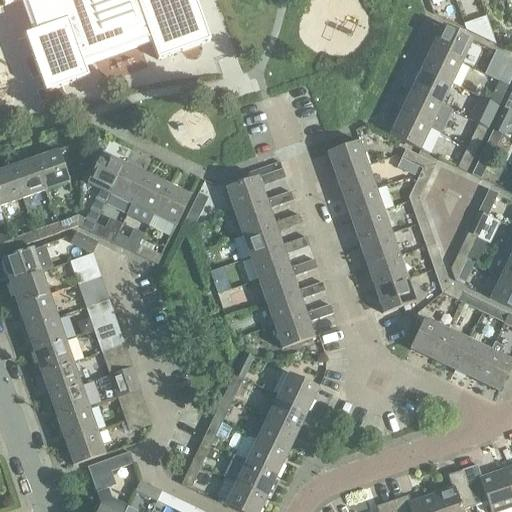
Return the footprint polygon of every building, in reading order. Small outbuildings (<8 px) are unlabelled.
[(1,0),(4,7),(23,0),(25,0),(37,32),(25,37),(45,93),(88,78),(83,64),(150,40),(157,61),(210,43),(208,38),(194,0),(1,0)] [(442,27),(431,49),(461,64),(472,41),(442,27)] [(431,49),(421,71),(451,85),(461,64),(431,49)] [(511,60),(510,59),(499,82),(508,86),(511,77),(511,60)] [(421,71),(410,93),(441,107),(451,85),(421,71)] [(499,82),(489,103),(498,108),(508,86),(499,82)] [(511,91),(503,110),(511,114),(511,91)] [(410,93),(400,114),(430,129),(441,134),(451,112),(441,107),(410,93)] [(489,103),(478,125),(487,130),(498,108),(489,103)] [(511,114),(503,110),(493,132),(502,136),(511,114)] [(430,129),(400,114),(389,137),(419,152),(430,129)] [(478,125),(468,147),(477,151),(487,130),(478,125)] [(493,132),(482,154),(491,158),(502,136),(493,132)] [(327,155),(335,178),(367,167),(358,144),(327,155)] [(477,151),(468,147),(457,170),(466,174),(477,151)] [(58,152),(33,161),(44,192),(69,184),(58,152)] [(401,160),(422,171),(426,162),(405,152),(401,160)] [(491,158),(482,154),(471,177),(480,181),(491,158)] [(97,199),(105,203),(109,196),(123,166),(101,155),(87,185),(100,192),(97,199)] [(33,161),(10,169),(22,200),(44,192),(33,161)] [(426,162),(422,171),(416,184),(425,188),(436,166),(426,162)] [(109,196),(131,206),(145,176),(123,166),(109,196)] [(335,178),(343,201),(375,190),(367,167),(335,178)] [(10,169),(0,172),(0,208),(22,200),(10,169)] [(225,190),(234,214),(265,203),(265,202),(260,188),(285,180),(282,171),(257,179),(225,190)] [(152,217),(167,186),(145,176),(131,206),(126,216),(148,226),(152,217)] [(408,199),(410,203),(419,200),(425,188),(416,184),(408,199)] [(167,186),(152,217),(175,228),(190,197),(167,186)] [(343,201),(351,223),(383,212),(375,190),(343,201)] [(489,191),(479,211),(488,215),(498,195),(489,191)] [(234,214),(242,236),(273,225),(268,211),(293,202),(290,193),(265,202),(265,203),(234,214)] [(96,198),(85,221),(94,225),(95,226),(106,203),(105,203),(97,199),(96,198)] [(410,203),(417,226),(427,223),(419,200),(410,203)] [(479,211),(468,233),(477,237),(488,215),(479,211)] [(351,223),(359,246),(391,235),(383,212),(351,223)] [(186,221),(192,224),(195,225),(197,221),(195,215),(190,213),(186,221)] [(242,236),(250,259),(281,248),(281,247),(276,234),(301,225),(298,216),(273,225),(242,236)] [(59,235),(77,228),(78,217),(56,225),(59,235)] [(77,228),(90,234),(94,225),(85,221),(78,217),(77,228)] [(90,234),(112,245),(116,236),(118,237),(124,226),(110,220),(105,230),(95,226),(94,225),(90,234)] [(417,226),(425,248),(435,245),(427,223),(417,226)] [(37,243),(59,235),(56,225),(33,233),(37,243)] [(112,245),(134,255),(138,246),(140,247),(146,236),(135,231),(130,242),(118,237),(116,236),(112,245)] [(14,251),(37,243),(33,233),(11,241),(14,251)] [(468,233),(458,254),(467,259),(477,237),(468,233)] [(75,235),(70,244),(92,255),(97,244),(77,234),(75,235)] [(359,246),(367,269),(399,258),(391,235),(359,246)] [(250,259),(258,282),(289,270),(284,256),(309,247),(306,239),(281,247),(281,248),(250,259)] [(0,255),(14,251),(11,241),(0,244),(0,255)] [(425,248),(433,271),(443,268),(435,245),(425,248)] [(138,246),(134,255),(157,266),(161,257),(140,247),(138,246)] [(1,261),(9,285),(41,274),(33,250),(1,261)] [(467,259),(458,254),(450,270),(453,278),(457,280),(467,259)] [(511,256),(501,278),(511,283),(511,256)] [(367,269),(375,292),(407,281),(399,258),(367,269)] [(258,282),(265,304),(297,292),(292,279),(317,270),(314,261),(289,270),(258,282)] [(74,275),(78,286),(100,278),(96,267),(74,275)] [(433,271),(441,295),(450,288),(443,268),(433,271)] [(9,285),(17,308),(49,297),(41,274),(9,285)] [(82,298),(104,290),(100,278),(78,286),(82,298)] [(511,283),(501,278),(490,300),(511,310),(511,283)] [(214,286),(217,295),(230,290),(227,281),(214,286)] [(407,281),(375,292),(383,315),(415,304),(407,281)] [(265,304),(273,326),(305,315),(300,301),(325,293),(322,284),(297,292),(265,304)] [(441,295),(460,304),(464,295),(450,288),(441,295)] [(460,304),(481,314),(485,305),(464,295),(460,304)] [(17,308),(25,331),(57,319),(49,297),(17,308)] [(481,314),(503,324),(508,315),(485,305),(481,314)] [(305,315),(273,326),(282,351),(314,339),(308,324),(333,315),(330,306),(305,315)] [(90,320),(94,332),(116,324),(112,313),(90,320)] [(30,344),(33,353),(65,342),(57,319),(25,331),(22,332),(27,346),(30,344)] [(410,351),(432,361),(447,331),(424,321),(410,351)] [(98,343),(120,335),(116,324),(94,332),(98,343)] [(432,361),(454,372),(468,341),(447,331),(432,361)] [(454,372),(476,382),(490,352),(468,341),(454,372)] [(33,353),(41,375),(73,364),(65,342),(33,353)] [(490,352),(476,382),(498,393),(511,364),(511,362),(499,356),(503,348),(494,344),(490,352)] [(244,354),(234,376),(243,381),(253,359),(244,354)] [(106,366),(109,377),(132,369),(128,358),(106,366)] [(41,375),(49,398),(81,387),(73,364),(41,375)] [(132,369),(109,377),(117,400),(140,392),(136,380),(132,369)] [(288,375),(277,397),(307,412),(318,389),(288,375)] [(234,376),(223,398),(232,403),(243,381),(234,376)] [(89,410),(81,387),(49,398),(46,399),(50,411),(53,410),(57,421),(89,410)] [(277,397),(267,419),(297,433),(307,412),(277,397)] [(223,398),(213,420),(222,424),(232,403),(223,398)] [(144,403),(121,411),(125,422),(148,414),(144,403)] [(57,421),(65,443),(96,432),(89,410),(57,421)] [(148,414),(125,422),(129,434),(152,426),(148,414)] [(267,419),(256,440),(287,455),(297,433),(267,419)] [(213,420),(203,442),(212,446),(222,424),(213,420)] [(96,432),(65,443),(73,467),(105,456),(96,432)] [(256,440),(246,462),(276,476),(287,455),(256,440)] [(203,442),(192,463),(201,468),(212,446),(203,442)] [(115,486),(110,473),(133,465),(129,453),(87,469),(96,493),(115,486)] [(246,462),(236,484),(266,499),(269,500),(276,486),(273,484),(276,476),(246,462)] [(201,468),(192,463),(181,486),(190,491),(201,468)] [(477,467),(462,472),(474,508),(487,503),(489,511),(503,511),(511,509),(511,501),(502,472),(481,479),(477,467)] [(511,468),(502,472),(511,501),(511,468)] [(452,489),(431,496),(435,511),(462,511),(474,508),(462,472),(447,477),(452,489)] [(135,492),(156,502),(160,493),(139,483),(135,492)] [(259,511),(266,499),(236,484),(225,507),(235,511),(259,511)] [(156,502),(176,511),(177,511),(182,503),(160,493),(156,502)] [(408,497),(392,502),(395,511),(435,511),(431,496),(410,503),(408,497)] [(395,511),(392,502),(376,508),(377,511),(395,511)] [(177,511),(199,511),(182,503),(177,511)]
